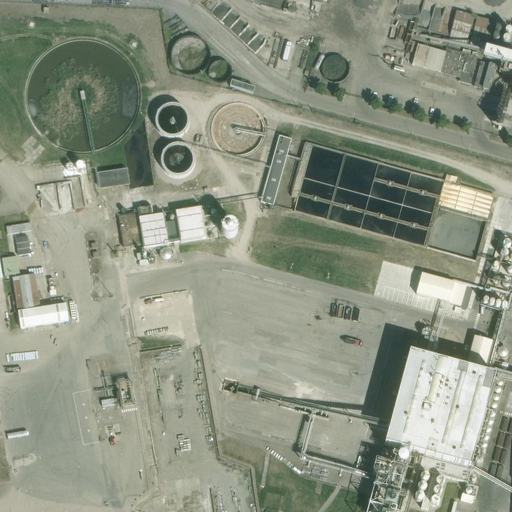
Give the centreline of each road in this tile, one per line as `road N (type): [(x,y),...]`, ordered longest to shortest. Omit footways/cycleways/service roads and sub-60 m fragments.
road 1 (unclassified): [(511,155),(291,95),(256,76),(194,14),(166,0)]
road 2 (track): [(250,210),(482,267)]
road 3 (unknown): [(486,148),(462,100),(372,56)]
